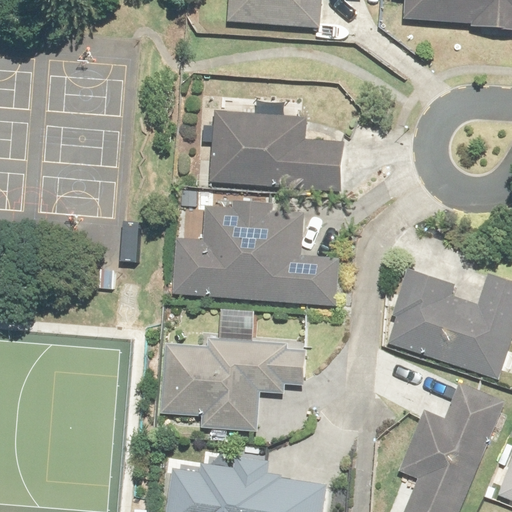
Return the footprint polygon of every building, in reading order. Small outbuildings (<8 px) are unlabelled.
[(203,0),(200,43),(292,50),(295,14),(330,16),(331,0),(203,0)] [(420,47),(420,46),(511,50),(511,0),(369,0),(368,45),(420,47)] [(351,143),(307,140),(309,119),(212,111),(206,182),(303,190),(303,185),(347,188),(351,143)] [(217,243),(183,240),(177,298),(337,314),(341,272),(346,227),(221,213),(217,243)] [(120,266),(100,265),(99,291),(119,292),(120,266)] [(511,277),(492,270),(478,306),(460,299),(465,285),(408,266),(382,344),(438,363),(495,384),(511,339),(511,277)] [(309,346),(220,337),(219,349),(172,344),(165,419),(265,428),(268,398),(303,402),(309,346)] [(434,405),(417,440),(398,432),(369,495),(387,503),(383,511),(441,511),(482,427),(434,405)] [(330,511),(334,478),(182,463),(177,511),(330,511)] [(511,511),(511,473),(489,465),(471,511),(511,511)]
